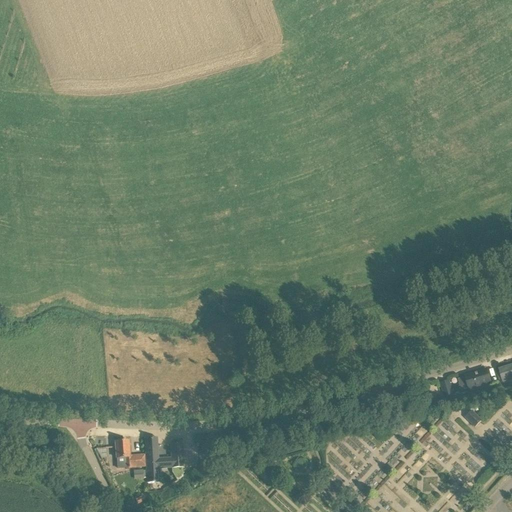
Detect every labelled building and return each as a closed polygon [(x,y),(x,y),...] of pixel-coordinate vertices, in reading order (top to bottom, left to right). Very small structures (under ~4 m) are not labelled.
[(511,366),(500,371),(504,383),(511,380),(511,366)] [(491,383),(490,380),(487,370),(466,377),(458,380),(462,391),(469,388),(470,390),(491,383)] [(440,384),(445,397),(454,394),(449,381),(440,384)] [(472,411),(466,418),(476,427),(482,421),(472,411)] [(145,438),(147,484),(159,483),(158,448),(157,438),(145,438)] [(130,457),(129,448),(129,441),(116,442),(117,460),(117,469),(145,468),(145,456),(130,457)] [(183,442),(170,443),(172,467),(184,467),(183,442)] [(136,500),(139,505),(148,499),(146,495),(136,500)]
